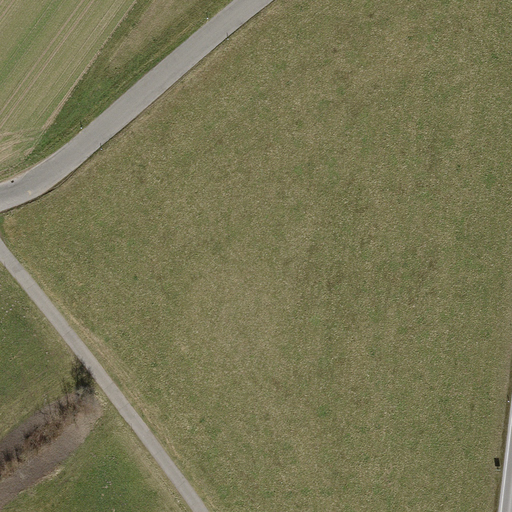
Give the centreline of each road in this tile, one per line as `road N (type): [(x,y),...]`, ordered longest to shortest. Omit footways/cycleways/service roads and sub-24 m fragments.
road 1 (residential): [(0,251),(201,511)]
road 2 (residential): [(258,0),(43,178),(0,196)]
